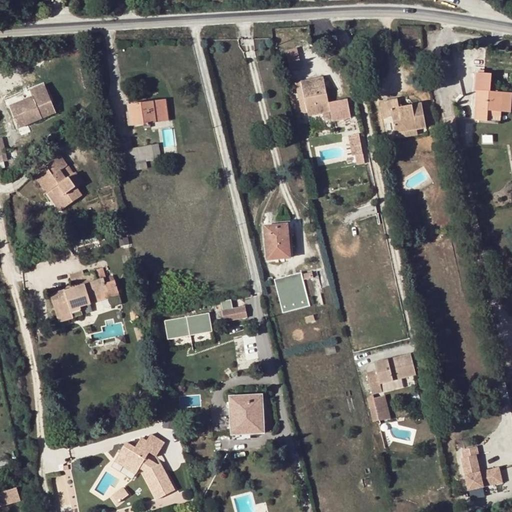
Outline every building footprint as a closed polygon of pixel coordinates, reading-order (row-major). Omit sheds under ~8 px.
[(292,69),(303,65),(298,46),(286,49),(292,69)] [(487,121),(487,115),(488,111),(501,112),(509,112),(510,93),(489,91),(490,73),(474,72),(473,90),(477,90),(476,120),(487,121)] [(327,76),(311,80),(313,89),(325,87),(326,91),(330,90),(327,76)] [(313,89),(311,80),(300,82),(308,115),(331,111),(326,91),(325,87),(313,89)] [(20,102),(9,107),(17,129),(57,113),(45,84),(30,90),(33,97),(20,102)] [(6,100),(9,107),(20,102),(18,96),(6,100)] [(395,134),(416,130),(425,128),(421,103),(399,107),(397,99),(381,102),(383,118),(391,116),(395,134)] [(128,105),(130,112),(134,112),(135,124),(167,120),(165,100),(128,105)] [(417,135),(416,130),(395,134),(396,139),(417,135)] [(351,134),(355,163),(364,162),(361,133),(351,134)] [(1,139),(0,138),(0,162),(13,159),(11,148),(4,150),(1,139)] [(154,158),(152,145),(127,149),(125,139),(115,141),(119,165),(120,165),(122,172),(147,167),(146,160),(154,158)] [(158,144),(152,145),(154,158),(160,157),(158,144)] [(35,177),(47,192),(53,188),(55,191),(54,192),(64,208),(82,195),(69,177),(67,178),(60,170),(67,165),(61,155),(46,165),(48,167),(35,177)] [(73,173),(67,165),(60,170),(67,178),(69,177),(73,173)] [(53,188),(47,192),(59,211),(64,208),(54,192),(55,191),(53,188)] [(109,217),(97,220),(98,226),(110,223),(109,217)] [(287,225),(265,226),(267,260),(289,258),(287,225)] [(456,237),(462,236),(460,227),(454,229),(456,237)] [(65,294),(65,290),(64,289),(50,293),(58,320),(82,314),(80,306),(91,303),(88,296),(107,290),(103,277),(105,277),(103,268),(94,270),(94,273),(87,275),(85,270),(70,274),(74,288),(75,291),(65,294)] [(303,279),(302,275),(301,272),(274,279),(282,313),(310,306),(303,279)] [(88,296),(91,303),(109,298),(107,290),(88,296)] [(325,292),(319,294),(322,305),(328,303),(325,292)] [(245,306),(222,310),(224,321),(247,317),(245,306)] [(166,318),(168,337),(214,331),(211,312),(166,318)] [(404,354),(408,374),(415,372),(410,352),(404,354)] [(379,382),(408,374),(404,354),(373,362),(374,368),(376,375),(368,377),(371,392),(381,390),(379,382)] [(366,370),(368,377),(376,375),(374,368),(366,370)] [(390,417),(384,394),(372,397),(378,420),(390,417)] [(234,404),(230,404),(231,406),(237,406),(239,428),(248,427),(248,433),(263,432),(263,424),(265,424),(264,401),(262,402),(261,395),(233,396),(234,404)] [(237,406),(231,406),(232,433),(248,433),(248,427),(239,428),(237,406)] [(163,442),(157,439),(146,441),(136,443),(134,448),(129,445),(124,446),(119,453),(129,459),(124,466),(136,474),(140,467),(144,470),(147,475),(145,476),(153,491),(157,489),(161,497),(174,490),(159,463),(153,467),(147,457),(151,450),(155,456),(163,442)] [(504,483),(501,465),(481,469),(478,445),(461,448),(468,489),(504,483)] [(129,459),(119,453),(115,460),(124,466),(129,459)] [(136,474),(124,466),(121,472),(133,479),(136,474)] [(128,494),(122,486),(110,494),(116,503),(128,494)] [(157,499),(161,497),(157,489),(153,491),(157,499)] [(18,492),(0,497),(0,499),(2,508),(20,502),(18,492)]
